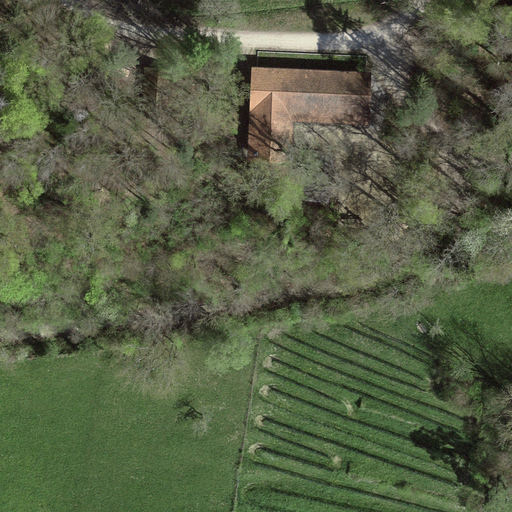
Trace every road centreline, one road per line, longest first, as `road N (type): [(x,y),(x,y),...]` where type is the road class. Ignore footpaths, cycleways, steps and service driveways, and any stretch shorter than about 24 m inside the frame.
road 1 (track): [(0,328),(390,279),(447,228),(450,169)]
road 2 (track): [(450,169),(413,105),(387,36),(202,45),(113,26),(66,0)]
